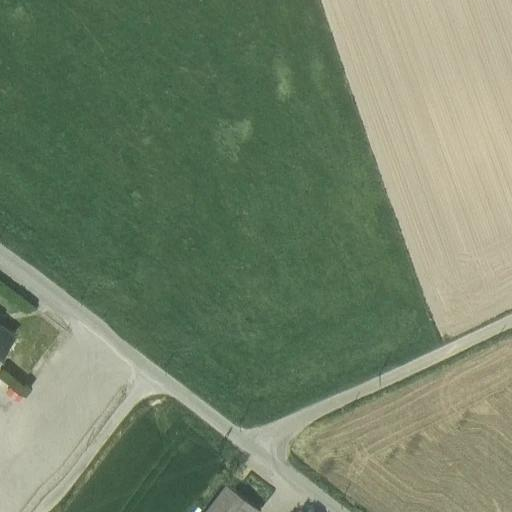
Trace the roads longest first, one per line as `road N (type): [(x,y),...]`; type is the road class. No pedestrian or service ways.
road 1 (residential): [(0,240),(259,437)]
road 2 (residential): [(511,305),(275,414),(259,437)]
road 3 (residential): [(259,437),(357,511)]
